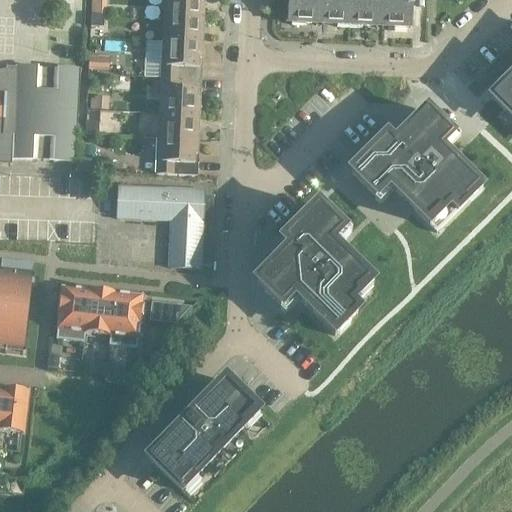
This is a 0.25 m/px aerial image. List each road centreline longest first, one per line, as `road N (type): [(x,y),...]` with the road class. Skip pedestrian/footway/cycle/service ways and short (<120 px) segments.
road 1 (residential): [(76,511),(235,334),(248,58)]
road 2 (residential): [(248,58),(426,69),(506,0)]
